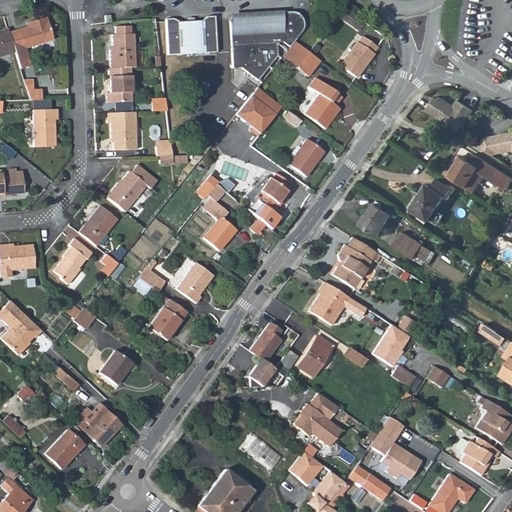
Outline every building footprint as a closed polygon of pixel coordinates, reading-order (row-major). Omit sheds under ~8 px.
[(357,32),(363,24),(343,9),(337,17),(357,32)] [(282,43),(288,48),(293,42),(300,33),(302,25),(301,20),(297,16),(289,13),(281,13),(281,16),(229,19),(232,68),(240,68),(256,80),(276,56),(275,43),(282,43)] [(216,53),(213,16),(205,17),(202,21),(177,23),(173,19),(165,20),(167,56),(216,53)] [(7,33),(13,53),(51,40),(44,18),(34,21),(35,24),(27,27),(7,33)] [(128,69),(133,69),(131,36),(128,36),(128,28),(112,28),(112,36),(109,37),(109,47),(110,52),(107,52),(108,70),(128,69)] [(0,56),(13,53),(7,33),(6,30),(0,31),(0,56)] [(377,48),(362,38),(357,44),(356,43),(339,67),(356,79),(373,55),(372,54),(377,48)] [(293,42),(288,48),(281,57),(285,60),(287,57),(297,65),(307,52),(293,42)] [(314,43),(307,52),(312,56),(319,47),(314,43)] [(312,56),(307,52),(297,65),(295,68),(307,77),(318,62),(312,56)] [(287,57),(285,60),(295,68),(297,65),(287,57)] [(108,70),(107,70),(108,93),(104,93),(105,103),(130,102),(128,69),(108,70)] [(325,98),(330,90),(314,78),(308,86),(318,94),(303,114),(324,130),(340,109),(336,106),(325,98)] [(279,107),(255,89),(234,116),(258,134),(279,107)] [(341,99),(330,90),(325,98),(336,106),(341,99)] [(28,101),(41,101),(41,92),(25,92),(28,101)] [(460,133),(475,111),(459,101),(455,107),(442,98),(435,99),(427,111),(460,133)] [(151,113),(164,112),(163,103),(151,104),(151,113)] [(56,122),(56,111),(31,112),(32,148),(54,148),(53,122),(56,122)] [(299,121),(286,111),(281,118),(295,127),(299,121)] [(133,114),(106,115),(106,124),(108,124),(109,141),(111,141),(112,144),(112,152),(134,151),(133,114)] [(511,134),(487,139),(481,148),(497,158),(498,155),(511,152),(511,134)] [(304,177),(322,152),(305,140),(286,165),(304,177)] [(153,148),(154,158),(157,158),(169,157),(168,147),(153,148)] [(511,185),(511,178),(476,155),(471,163),(462,158),(456,167),(453,165),(446,175),(475,194),(486,177),(508,191),(511,185)] [(116,184),(105,198),(123,213),(144,186),(148,190),(155,181),(135,166),(129,173),(128,172),(118,185),(116,184)] [(23,194),(22,181),(20,181),(19,171),(0,172),(0,193),(1,193),(2,197),(11,196),(11,195),(23,194)] [(261,180),(264,183),(267,179),(269,180),(274,174),(272,173),(266,179),(264,177),(261,180)] [(253,207),(258,203),(269,212),(279,199),(284,192),(282,190),(287,184),(274,174),(269,180),(267,179),(264,183),(261,180),(243,196),(253,207)] [(206,181),(213,187),(217,181),(210,176),(206,181)] [(454,190),(437,180),(433,187),(428,184),(411,211),(430,222),(446,196),(449,198),(454,190)] [(222,192),(214,186),(212,189),(206,197),(212,202),(213,203),(222,192)] [(212,202),(206,197),(202,202),(204,204),(208,207),(212,202)] [(279,199),(269,212),(272,214),(281,201),(279,199)] [(213,203),(212,202),(208,207),(204,204),(201,209),(216,221),(202,239),(218,251),(235,231),(219,218),(224,212),(213,203)] [(376,204),(362,226),(379,236),(393,215),(376,204)] [(98,206),(76,233),(94,247),(115,220),(98,206)] [(262,225),(256,219),(248,228),(254,234),(262,225)] [(392,246),(414,260),(416,256),(423,244),(402,231),(392,246)] [(371,251),(347,235),(342,244),(339,243),(333,253),(334,259),(335,260),(327,274),(349,287),(366,261),(366,259),(371,251)] [(86,262),(91,255),(73,241),(67,248),(69,249),(61,258),(63,260),(60,264),(59,263),(52,273),(60,280),(60,281),(67,287),(79,272),(77,271),(84,261),(86,262)] [(423,244),(416,256),(424,261),(432,250),(423,244)] [(7,248),(7,245),(0,245),(0,278),(11,277),(10,271),(34,269),(32,245),(12,247),(7,248)] [(106,256),(115,263),(123,252),(119,248),(113,256),(108,253),(106,256)] [(490,251),(487,249),(478,263),(478,264),(482,266),(490,251)] [(111,271),(116,264),(115,263),(106,256),(102,253),(98,260),(104,265),(111,271)] [(155,263),(151,260),(145,268),(149,271),(155,263)] [(198,296),(212,277),(195,264),(176,290),(195,304),(200,298),(198,296)] [(99,271),(106,276),(111,271),(104,265),(99,271)] [(138,278),(148,286),(150,288),(158,278),(149,271),(145,268),(138,278)] [(138,278),(132,286),(142,294),(148,286),(138,278)] [(158,278),(150,288),(154,290),(162,281),(158,278)] [(361,307),(319,280),(315,287),(318,288),(315,293),(304,310),(326,324),(338,305),(355,316),(361,307)] [(166,342),(186,314),(158,294),(156,297),(165,304),(147,329),(166,342)] [(91,295),(85,303),(89,306),(95,298),(91,295)] [(40,332),(9,302),(0,311),(0,319),(9,329),(0,338),(0,340),(17,356),(28,345),(27,343),(32,338),(34,339),(40,332)] [(78,312),(68,303),(62,310),(72,319),(78,312)] [(78,312),(72,319),(71,320),(83,329),(93,317),(81,308),(78,312)] [(393,327),(405,335),(414,323),(401,314),(393,327)] [(492,339),(497,331),(483,322),(478,330),(492,339)] [(278,330),(267,323),(247,350),(258,358),(262,361),(278,340),(274,337),(278,330)] [(405,335),(393,327),(390,326),(371,354),(391,367),(398,355),(398,352),(407,337),(405,335)] [(504,355),(511,342),(511,340),(497,331),(492,339),(501,345),(497,351),(504,355)] [(295,366),(310,376),(329,347),(330,345),(316,336),(295,366)] [(511,342),(504,355),(503,356),(510,360),(501,375),(511,381),(511,342)] [(357,355),(347,348),(342,356),(352,363),(357,355)] [(296,357),(286,349),(272,368),(271,368),(282,376),(296,357)] [(130,363),(113,351),(97,372),(114,385),(130,363)] [(359,368),(364,360),(357,355),(352,363),(359,368)] [(271,368),(272,368),(262,361),(258,358),(245,376),(247,377),(247,386),(259,385),(271,368)] [(395,366),(389,377),(406,388),(413,378),(395,366)] [(431,366),(424,379),(431,383),(439,371),(431,366)] [(77,386),(57,368),(52,374),(72,391),(77,386)] [(446,376),(439,371),(431,383),(439,388),(446,376)] [(25,386),(17,395),(25,404),(34,395),(25,386)] [(326,421),(337,406),(317,392),(306,405),(304,403),(299,410),(301,412),(334,436),(338,430),(326,421)] [(413,399),(404,392),(399,399),(409,405),(413,399)] [(507,424),(511,417),(485,401),(480,409),(485,413),(475,429),(501,445),(509,433),(507,432),(509,429),(505,426),(507,424)] [(120,425),(98,403),(89,412),(85,408),(76,417),(82,422),(77,426),(99,447),(120,425)] [(326,446),(334,436),(301,412),(298,415),(292,423),(308,434),(326,446)] [(2,422),(16,437),(22,431),(8,417),(2,422)] [(402,426),(387,417),(376,433),(367,445),(383,456),(392,441),(402,426)] [(308,434),(292,423),(291,424),(307,436),(308,434)] [(252,428),(239,445),(268,468),(281,452),(252,428)] [(83,446),(67,431),(44,455),(60,470),(83,446)] [(457,462),(479,476),(484,467),(480,464),(483,460),(486,454),(490,448),(474,438),(471,443),(467,440),(459,452),(462,454),(457,462)] [(421,460),(392,441),(383,456),(380,460),(388,465),(385,469),(397,477),(399,473),(408,479),(421,460)] [(493,459),(497,452),(490,448),(486,454),(493,459)] [(302,450),(286,470),(305,485),(308,482),(314,488),(311,490),(310,492),(313,494),(305,503),(315,511),(314,511),(333,511),(334,511),(330,509),(324,504),(343,482),(302,450)] [(17,475),(8,466),(2,472),(4,474),(1,477),(4,480),(0,484),(0,487),(7,494),(0,500),(0,511),(18,511),(30,500),(11,482),(17,475)] [(379,501),(388,488),(355,466),(346,479),(379,501)] [(224,470),(196,507),(202,511),(236,511),(252,492),(224,470)] [(471,490),(447,474),(426,504),(438,511),(446,511),(455,499),(462,503),(471,490)] [(308,482),(305,485),(311,490),(314,488),(308,482)] [(347,485),(343,482),(324,504),(330,509),(341,495),(340,494),(347,485)]
